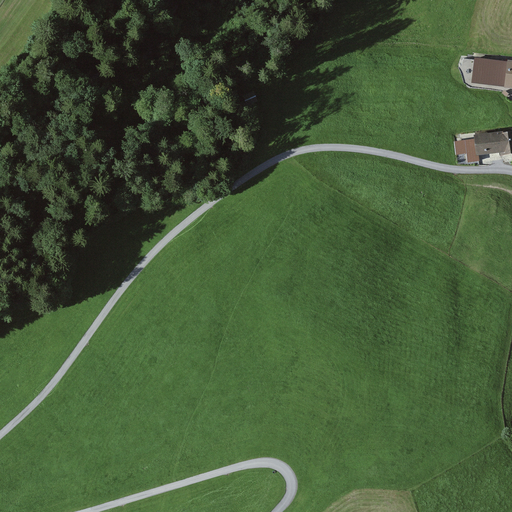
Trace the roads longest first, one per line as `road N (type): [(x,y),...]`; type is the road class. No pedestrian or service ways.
road 1 (unclassified): [(0,423),(61,367),(168,233),(288,152),(339,145),(433,167),(511,174)]
road 2 (unclassified): [(273,511),(294,488),(282,464),(248,461),(74,511)]
